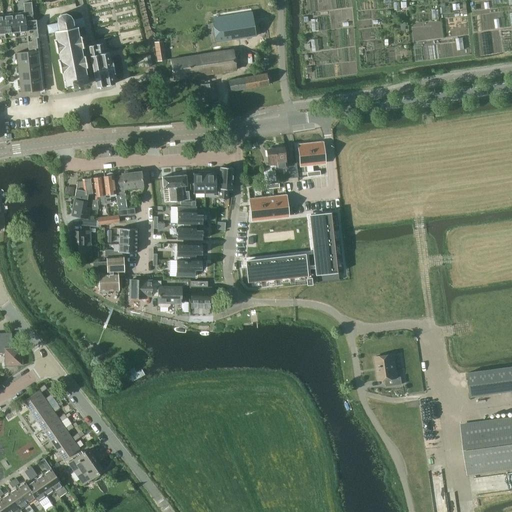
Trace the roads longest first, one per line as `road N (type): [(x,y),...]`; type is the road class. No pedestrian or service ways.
road 1 (unclassified): [(412,511),(400,467),(367,410),(344,324),(315,306),(241,298)]
road 2 (unclassified): [(168,511),(50,363)]
road 3 (tertiary): [(435,98),(288,122)]
road 4 (residential): [(239,155),(228,266),(241,298)]
road 5 (unclassified): [(279,0),(288,122)]
